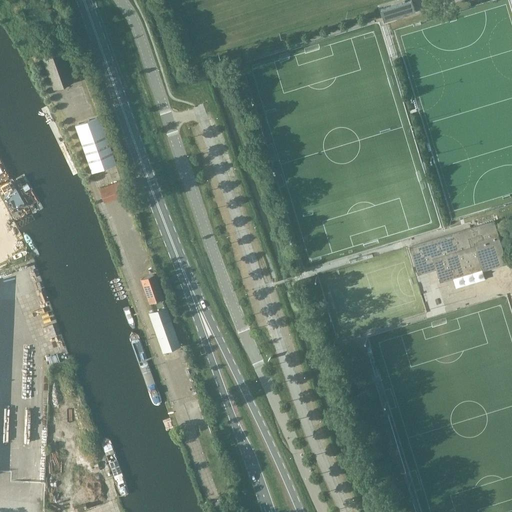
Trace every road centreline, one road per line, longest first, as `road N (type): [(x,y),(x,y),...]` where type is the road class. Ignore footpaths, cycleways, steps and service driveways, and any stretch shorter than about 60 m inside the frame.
road 1 (unclassified): [(323,511),(243,330),(120,0)]
road 2 (primary): [(188,285),(83,0)]
road 3 (primary): [(298,511),(188,285)]
road 4 (primary): [(188,285),(266,511)]
